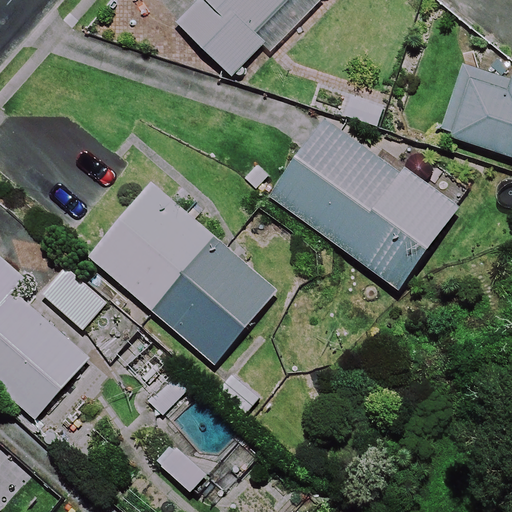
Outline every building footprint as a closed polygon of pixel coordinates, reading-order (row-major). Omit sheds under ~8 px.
[(207,0),(182,27),(234,77),(265,45),(256,37),(291,0),(324,0),(325,0),(207,0)] [(511,158),(511,76),(465,63),(441,136),(511,158)] [(434,200),(329,123),(274,200),(401,292),(461,210),(439,194),(434,200)] [(279,295),(153,187),(92,259),(218,367),(279,295)] [(27,282),(0,258),(0,387),(38,421),(90,362),(15,295),(27,282)] [(109,307),(68,269),(43,295),(83,333),(109,307)] [(237,435),(196,404),(177,429),(218,460),(237,435)] [(178,448),(163,466),(194,494),(210,477),(178,448)]
